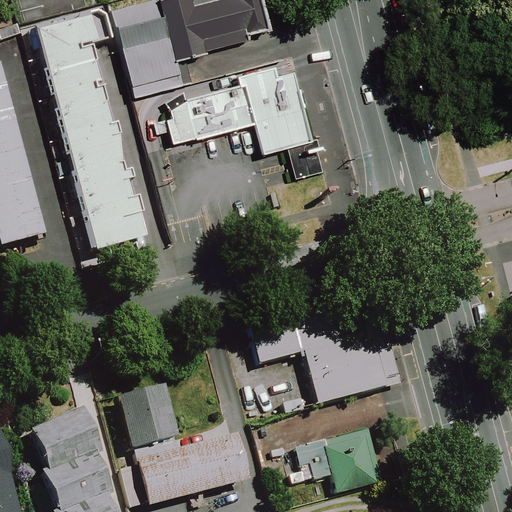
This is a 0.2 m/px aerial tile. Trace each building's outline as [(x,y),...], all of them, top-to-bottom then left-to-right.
[(246,0),(138,0),(111,7),(123,56),(252,25),(246,0)] [(19,24),(78,250),(129,237),(69,11),(19,24)] [(276,76),(273,66),(236,76),(239,85),(276,76)] [(292,71),(185,99),(171,108),(173,117),(166,118),(172,142),(193,137),(194,139),(253,123),(261,151),(310,138),(292,71)] [(0,137),(0,233),(24,228),(0,137)] [(371,303),(242,333),(250,364),(291,354),(304,409),(392,388),(371,303)] [(146,380),(103,391),(116,438),(159,427),(146,380)] [(97,511),(67,401),(19,414),(45,511),(97,511)] [(323,484),(342,479),(349,502),(388,491),(373,434),(333,445),(334,449),(307,456),(311,472),(319,470),(323,484)] [(142,511),(241,487),(229,441),(130,466),(141,511),(142,511)]
